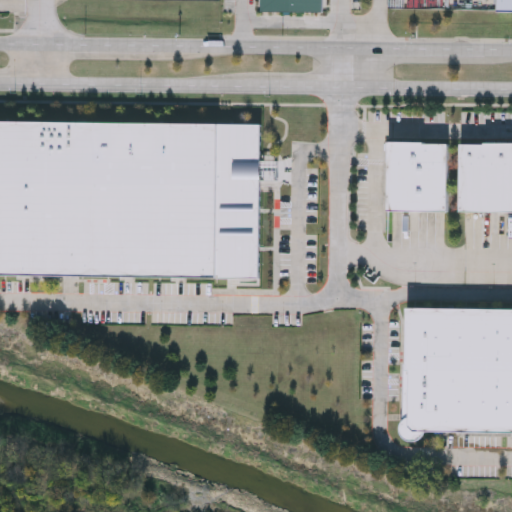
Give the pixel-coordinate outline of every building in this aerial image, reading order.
[(262,0),(323,0),(323,12),(262,11),(262,0)] [(499,0),(511,0),(511,11),(499,11),(499,0)] [(0,120),(262,123),(260,277),(0,275),(0,120)] [(386,210),(387,141),(450,141),(449,211),(386,210)] [(511,211),(460,211),(460,142),(511,142),(511,211)] [(511,433),(404,432),(405,308),(511,308),(511,433)]
